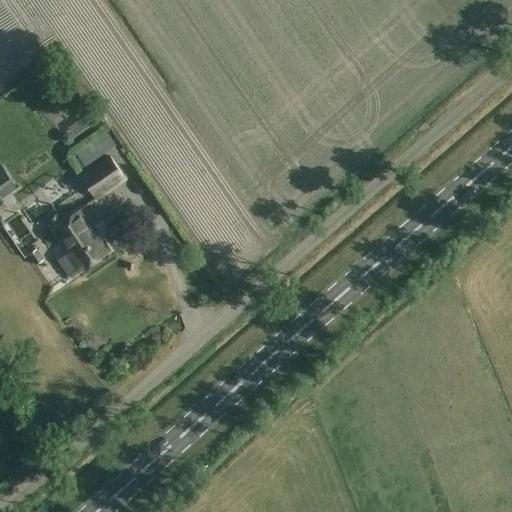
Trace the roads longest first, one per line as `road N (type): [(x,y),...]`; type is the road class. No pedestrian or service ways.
road 1 (unclassified): [(4,511),(511,67)]
road 2 (primary): [(96,511),(511,145)]
